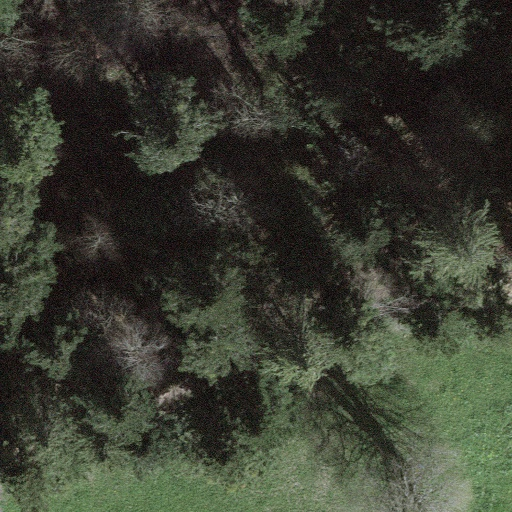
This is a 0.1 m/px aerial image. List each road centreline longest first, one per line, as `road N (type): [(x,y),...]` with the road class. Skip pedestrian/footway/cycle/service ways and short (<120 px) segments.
road 1 (track): [(511,360),(0,452)]
road 2 (track): [(0,66),(260,0)]
